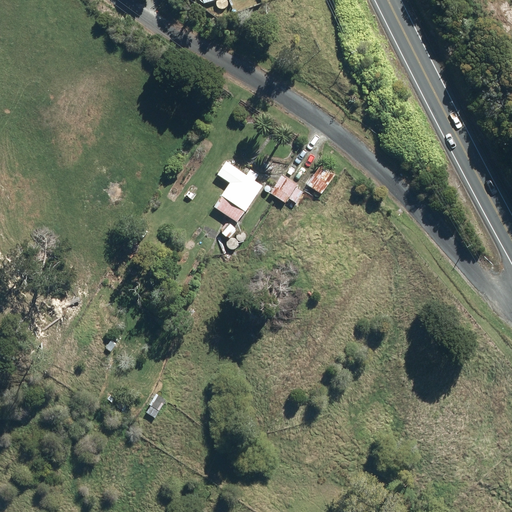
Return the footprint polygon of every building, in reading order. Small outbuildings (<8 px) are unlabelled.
[(203,0),(205,4),(214,1),(214,2),(214,3),(214,4),(214,5),(214,6),(215,7),(215,8),(216,9),(217,10),(218,11),(219,11),(220,11),(221,12),(222,12),(223,12),(224,11),(225,11),(226,11),(227,10),(228,10),(228,9),(229,8),(229,7),(230,6),(230,5),(230,4),(230,3),(230,2),(230,1),(229,0),(203,0)] [(241,172),(227,162),(217,176),(231,186),(215,208),(237,224),(267,183),(245,167),(241,172)] [(322,165),(306,186),(320,196),(336,176),(322,165)] [(274,188),(271,186),(267,191),(284,205),(288,200),(297,207),(307,194),(284,176),(274,188)] [(227,225),(226,226),(225,227),(223,227),(222,228),(222,230),(221,231),(221,232),(221,234),(221,235),(221,236),(222,237),(223,239),(224,239),(225,240),(226,241),(227,241),(226,242),(226,244),(226,245),(226,246),(226,247),(227,248),(227,249),(228,250),(229,250),(230,251),(231,251),(232,251),(233,251),(235,251),(236,250),(237,250),(237,249),(238,248),(239,247),(239,246),(239,245),(239,244),(239,243),(240,243),(241,243),(242,243),(243,243),(244,243),(245,242),(245,241),(246,241),(246,240),(247,239),(247,238),(247,237),(246,236),(246,235),(245,234),(245,233),(244,232),(243,232),(242,232),(241,231),(240,231),(239,232),(238,232),(237,233),(237,232),(236,230),(236,229),(235,228),(234,227),(233,226),(231,226),(230,225),(229,225),(227,225)] [(120,345),(113,339),(105,348),(112,354),(120,345)] [(152,408),(148,414),(155,419),(167,400),(156,393),(148,406),(152,408)] [(129,407),(111,396),(107,402),(125,413),(129,407)]
